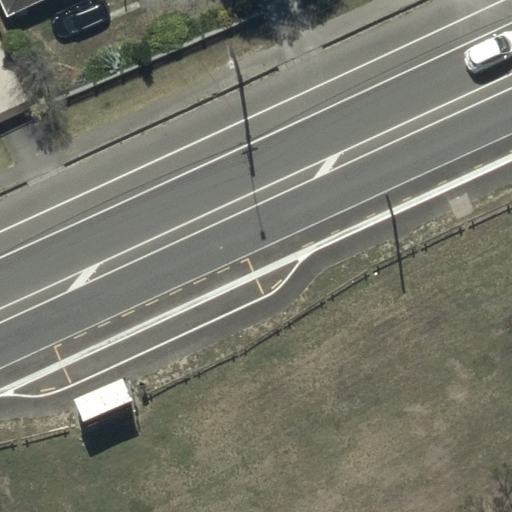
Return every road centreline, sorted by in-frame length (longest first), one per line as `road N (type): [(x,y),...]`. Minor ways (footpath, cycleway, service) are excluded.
road 1 (primary): [(0,269),(511,35)]
road 2 (primary): [(511,111),(0,345)]
